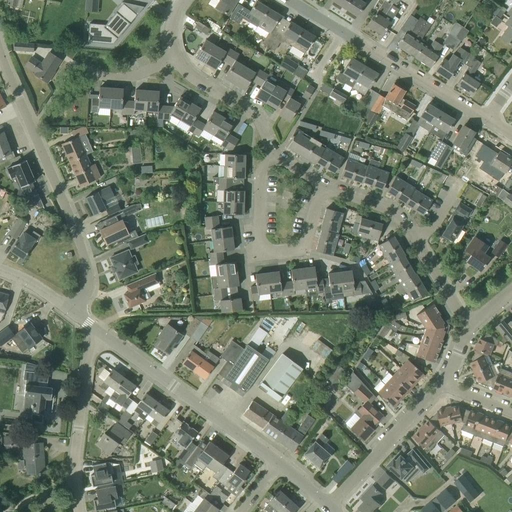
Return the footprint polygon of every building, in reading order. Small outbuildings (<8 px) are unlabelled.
[(85,0),(85,10),(97,11),(97,0),(85,0)] [(91,20),(89,38),(114,41),(118,36),(131,21),(138,12),(132,7),(131,7),(128,5),(128,4),(124,0),(107,22),(106,29),(95,28),(96,21),(91,20)] [(220,0),(216,8),(228,15),(235,3),(237,0),(220,0)] [(333,0),(333,1),(344,8),(349,0),(333,0)] [(349,0),(344,8),(351,12),(356,16),(362,8),(366,0),(349,0)] [(382,34),(389,23),(398,9),(392,5),(384,0),(382,4),(368,25),(382,34)] [(241,18),(257,27),(268,9),(256,2),(249,12),(238,5),(238,4),(233,13),(229,18),(238,23),(241,18)] [(257,27),(254,32),(265,39),(262,43),(268,47),(279,30),(273,27),(280,16),(268,9),(257,27)] [(406,52),(426,22),(419,17),(414,25),(414,26),(409,35),(405,32),(402,38),(396,46),(406,52)] [(511,20),(509,18),(505,24),(508,26),(500,37),(505,41),(511,46),(511,20)] [(195,27),(206,34),(209,29),(198,22),(195,27)] [(268,47),(274,51),(279,43),(285,42),(292,46),(302,30),(290,22),(284,33),(279,30),(268,47)] [(415,58),(424,45),(420,42),(424,35),(431,25),(426,22),(406,52),(415,58)] [(292,46),(298,50),(304,53),(314,37),(302,30),(292,46)] [(448,47),(455,37),(449,33),(442,43),(448,47)] [(455,37),(448,47),(453,51),(460,41),(455,37)] [(195,58),(205,64),(215,46),(205,40),(195,58)] [(13,50),(33,52),(34,44),(14,42),(13,50)] [(415,58),(430,68),(436,60),(439,55),(436,53),(441,47),(433,42),(429,48),(424,45),(415,58)] [(227,63),(233,51),(228,48),(225,52),(215,46),(205,64),(215,70),(221,59),(227,63)] [(468,55),(459,48),(454,55),(452,54),(448,62),(443,59),(440,63),(435,72),(448,80),(453,72),(456,67),(455,67),(459,60),(463,63),(468,55)] [(234,85),(245,67),(235,61),(239,54),(233,51),(227,63),(232,66),(224,78),(234,85)] [(60,60),(49,53),(42,64),(32,57),(26,66),(36,73),(35,74),(47,83),(53,74),(52,73),(60,60)] [(468,55),(463,63),(468,67),(456,86),(471,96),(480,82),(472,77),(480,62),(468,55)] [(307,71),(285,57),(280,66),(293,74),(302,79),(307,71)] [(339,73),(336,79),(338,80),(344,84),(342,88),(340,91),(347,95),(349,92),(351,88),(352,88),(355,82),(364,67),(351,59),(342,74),(339,73)] [(256,83),(262,72),(257,69),(255,73),(245,67),(234,85),(245,91),(251,80),(256,83)] [(377,74),(364,67),(355,82),(352,88),(364,95),(377,74)] [(265,103),(276,85),(265,79),(268,76),(262,72),(256,83),(261,87),(255,97),(265,103)] [(347,95),(340,91),(334,87),(333,89),(323,83),(319,90),(329,95),(343,103),(347,95)] [(369,110),(378,114),(383,106),(406,121),(410,114),(415,106),(401,98),(405,91),(393,84),(385,98),(377,94),(369,110)] [(281,99),(287,102),(289,98),(293,91),(288,87),(285,91),(276,85),(265,103),(275,109),(281,99)] [(307,100),(314,88),(308,85),(302,96),(307,100)] [(110,108),(111,88),(99,87),(98,99),(92,99),(91,112),(98,112),(98,107),(110,108)] [(128,101),(122,101),(123,89),(111,88),(110,108),(121,109),(121,114),(127,114),(128,101)] [(146,110),(147,91),(135,90),(134,102),(128,101),(127,114),(134,115),(134,110),(146,110)] [(377,94),(372,90),(365,102),(368,104),(365,108),(369,110),(377,94)] [(164,106),(158,106),(159,91),(147,91),(146,110),(157,111),(157,119),(163,119),(164,106)] [(180,120),(190,103),(180,97),(174,107),(164,106),(163,119),(169,119),(170,114),(180,120)] [(287,102),(279,115),(289,122),(300,104),(289,98),(287,102)] [(180,120),(190,126),(187,129),(193,133),(200,122),(194,119),(200,109),(190,103),(180,120)] [(422,113),(416,124),(422,128),(423,127),(430,131),(433,124),(441,112),(428,104),(422,113)] [(368,110),(363,121),(372,126),(378,116),(368,110)] [(213,135),(223,117),(213,111),(205,125),(200,122),(193,133),(198,136),(203,129),(213,135)] [(454,120),(441,112),(433,124),(440,128),(435,136),(442,140),(447,132),(449,129),(454,120)] [(213,135),(223,141),(221,145),(223,146),(226,148),(233,137),(227,134),(233,123),(223,117),(213,135)] [(451,148),(452,148),(459,152),(465,156),(469,150),(470,147),(475,139),(474,140),(470,138),(474,132),(463,126),(458,134),(456,137),(453,143),(454,143),(451,148)] [(296,153),(307,135),(296,129),(285,147),(296,153)] [(0,163),(13,159),(7,143),(3,133),(0,133),(0,163)] [(404,133),(396,147),(404,151),(412,138),(404,133)] [(316,162),(324,147),(325,146),(307,135),(296,153),(301,156),(299,159),(307,164),(309,161),(314,164),(316,162)] [(80,186),(100,177),(94,164),(90,166),(78,137),(61,144),(80,186)] [(233,137),(226,148),(231,151),(238,140),(233,137)] [(441,153),(446,145),(439,141),(434,149),(430,157),(436,161),(439,157),(441,153)] [(446,145),(441,153),(439,157),(436,161),(434,166),(440,169),(445,160),(452,148),(451,148),(446,145)] [(139,146),(131,147),(132,163),(141,162),(139,146)] [(325,168),(334,153),(324,147),(316,162),(325,168)] [(511,160),(499,152),(486,172),(480,180),(488,185),(494,176),(491,174),(493,171),(502,176),(506,171),(507,169),(511,160)] [(343,158),(334,153),(325,168),(334,173),(343,158)] [(224,166),(244,166),(245,155),(224,154),(224,166)] [(351,179),(357,163),(346,159),(341,176),(351,179)] [(21,188),(34,182),(33,180),(34,180),(31,174),(30,172),(29,170),(29,169),(25,161),(12,166),(12,167),(6,170),(10,179),(16,177),(21,188)] [(362,183),(362,182),(367,167),(357,163),(351,179),(362,183)] [(372,186),(378,169),(368,165),(367,167),(362,182),(372,186)] [(213,178),(213,184),(219,184),(232,184),(232,178),(244,178),(244,166),(224,166),(224,178),(219,178),(213,178)] [(372,186),(382,189),(388,173),(378,169),(372,186)] [(386,191),(395,197),(404,183),(395,177),(391,183),(386,191)] [(497,197),(501,190),(494,185),(491,190),(473,180),(471,185),(488,195),(495,200),(497,197)] [(404,203),(413,189),(414,188),(404,183),(395,197),(404,203)] [(223,202),(243,203),(244,191),(232,190),(232,184),(219,184),(219,190),(223,190),(223,202)] [(93,215),(103,211),(106,210),(102,201),(114,196),(109,186),(85,198),(93,215)] [(422,195),(413,189),(404,203),(404,204),(413,209),(422,195)] [(511,196),(502,189),(497,197),(501,200),(511,208),(511,196)] [(474,203),(480,207),(487,197),(482,193),(474,203)] [(37,195),(22,201),(39,209),(43,207),(37,195)] [(432,200),(422,195),(413,209),(423,215),(432,200)] [(23,219),(31,206),(25,202),(17,215),(23,219)] [(223,202),(223,204),(223,214),(243,215),(243,203),(223,202)] [(468,208),(459,203),(451,215),(453,216),(444,231),(442,230),(439,236),(446,240),(447,239),(457,244),(464,232),(460,229),(464,222),(460,220),(463,215),(467,217),(471,210),(468,208)] [(108,215),(120,210),(118,205),(106,210),(108,215)] [(323,219),(340,224),(343,213),(326,208),(323,219)] [(112,217),(103,221),(103,222),(105,221),(107,226),(102,229),(104,233),(103,234),(102,234),(102,235),(101,236),(101,237),(101,238),(101,239),(101,240),(102,241),(103,242),(104,242),(105,242),(106,242),(107,242),(108,244),(115,240),(118,246),(138,236),(135,230),(128,233),(126,230),(127,229),(128,228),(128,227),(129,227),(129,225),(128,224),(128,223),(127,222),(126,222),(124,221),(123,222),(121,219),(118,221),(116,216),(119,215),(119,213),(112,217)] [(367,236),(371,221),(361,218),(359,224),(358,228),(356,233),(367,236)] [(16,238),(25,224),(18,219),(9,233),(16,238)] [(320,229),(337,234),(338,234),(337,233),(340,224),(323,219),(320,229)] [(382,224),(371,221),(367,236),(378,239),(382,224)] [(212,241),(232,238),(231,226),(219,228),(218,222),(205,224),(206,230),(210,229),(212,241)] [(337,234),(320,229),(320,230),(321,230),(318,240),(335,245),(337,237),(337,234)] [(18,240),(11,251),(23,259),(30,248),(34,242),(36,243),(40,236),(33,231),(31,236),(23,231),(18,240)] [(149,242),(145,234),(128,242),(131,249),(149,242)] [(378,245),(384,255),(399,246),(393,236),(378,245)] [(474,237),(468,246),(465,251),(471,255),(467,261),(480,270),(483,266),(484,267),(485,265),(484,264),(488,258),(482,254),(487,246),(474,237)] [(232,238),(212,241),(213,252),(209,252),(210,259),(223,257),(222,251),(234,250),(232,238)] [(332,256),(335,245),(318,240),(315,251),(332,256)] [(500,240),(491,253),(498,257),(506,245),(500,240)] [(388,265),(404,255),(399,246),(384,255),(389,264),(388,264),(388,265)] [(119,279),(128,276),(138,272),(135,265),(138,264),(135,255),(131,256),(129,250),(110,258),(113,266),(114,266),(116,271),(115,271),(119,279)] [(404,255),(388,265),(394,274),(409,265),(404,256),(404,255)] [(216,276),(237,274),(235,262),(223,263),(223,257),(210,259),(210,265),(215,264),(216,276)] [(399,283),(415,274),(415,273),(414,274),(409,265),(394,274),(399,283)] [(324,291),(323,286),(322,278),(316,278),(314,267),(302,268),(305,289),(317,287),(317,291),(324,291)] [(286,282),(288,295),(294,295),(294,290),(305,289),(302,268),(291,270),(292,281),(286,282)] [(339,272),(342,292),(343,296),(354,295),(361,294),(371,293),(364,281),(353,282),(351,270),(339,272)] [(267,273),(269,294),(281,292),(282,296),(288,295),(286,282),(280,283),(278,271),(267,273)] [(331,293),(342,292),(339,272),(328,273),(329,285),(323,286),(324,291),(325,299),(331,298),(331,293)] [(128,292),(124,294),(125,298),(126,300),(125,301),(127,306),(129,306),(129,308),(145,301),(151,298),(148,292),(160,287),(158,283),(160,283),(155,273),(125,285),(128,292)] [(267,273),(255,274),(256,286),(250,287),(252,300),(259,299),(258,295),(269,294),(267,273)] [(214,295),(227,293),(226,287),(238,285),(237,274),(216,276),(218,288),(213,288),(214,295)] [(399,296),(406,292),(421,283),(415,274),(399,283),(399,284),(394,287),(399,296)] [(426,293),(421,283),(406,292),(411,301),(426,293)] [(8,295),(0,292),(0,312),(3,313),(8,295)] [(214,295),(215,301),(220,300),(221,312),(241,310),(240,298),(228,299),(227,293),(214,295)] [(416,315),(425,329),(415,355),(425,359),(434,362),(443,340),(441,339),(444,332),(447,333),(449,326),(445,320),(443,322),(438,315),(440,314),(433,304),(424,309),(416,315)] [(390,316),(384,326),(389,329),(395,320),(390,316)] [(183,332),(190,337),(204,318),(204,317),(193,317),(183,332)] [(211,318),(204,318),(190,337),(197,342),(212,320),(211,319),(211,318)] [(511,320),(507,324),(504,321),(496,327),(502,335),(504,336),(506,335),(511,342),(511,341),(511,320)] [(29,323),(21,329),(18,332),(24,339),(16,345),(21,352),(29,346),(29,347),(41,338),(29,323)] [(173,347),(181,335),(167,325),(163,330),(157,338),(159,339),(161,338),(162,340),(158,346),(168,353),(171,349),(172,350),(174,347),(173,347)] [(256,348),(266,331),(256,326),(247,342),(256,348)] [(378,335),(383,338),(389,329),(384,326),(378,335)] [(0,344),(1,346),(14,336),(8,328),(0,333),(0,344)] [(477,349),(489,354),(490,355),(494,344),(497,345),(500,341),(495,338),(487,333),(483,339),(480,338),(477,346),(478,346),(477,349)] [(244,349),(231,340),(220,356),(232,365),(244,349)] [(188,355),(182,363),(187,367),(187,368),(190,370),(191,370),(193,371),(202,359),(205,354),(199,349),(192,345),(189,350),(190,351),(188,355)] [(247,345),(244,349),(232,365),(221,381),(242,396),(273,355),(265,349),(261,354),(247,345)] [(489,367),(485,357),(488,355),(489,354),(477,349),(472,362),(471,362),(474,370),(475,369),(476,372),(489,367)] [(283,353),(258,386),(278,401),(303,368),(283,353)] [(206,362),(202,359),(193,371),(204,379),(219,359),(212,354),(206,362)] [(400,368),(415,383),(421,377),(420,376),(422,374),(415,367),(408,360),(400,368)] [(25,362),(23,380),(25,380),(23,396),(33,397),(30,422),(42,423),(43,411),(46,411),(48,399),(50,400),(52,388),(38,386),(39,381),(37,381),(38,366),(26,362),(25,362)] [(334,388),(346,371),(336,364),(325,382),(334,388)] [(499,375),(498,375),(497,375),(493,376),(489,367),(476,372),(478,375),(477,376),(480,383),(481,382),(494,388),(494,387),(499,375)] [(393,376),(407,390),(409,388),(410,389),(415,383),(400,368),(393,376)] [(511,372),(501,368),(498,375),(499,375),(494,387),(497,388),(496,389),(504,392),(511,372)] [(110,385),(115,389),(123,378),(112,370),(104,381),(100,386),(106,390),(110,385)] [(352,372),(345,385),(364,403),(357,411),(356,410),(353,413),(354,414),(359,419),(350,428),(356,434),(364,441),(373,430),(370,427),(372,424),(373,425),(374,424),(375,424),(377,424),(379,423),(379,420),(378,420),(382,415),(375,408),(370,404),(375,397),(352,372)] [(385,384),(401,399),(406,393),(405,392),(407,390),(393,376),(385,384)] [(123,378),(115,389),(110,396),(108,398),(109,398),(116,404),(116,403),(125,409),(126,409),(132,400),(127,397),(134,386),(123,378)] [(396,404),(401,399),(385,384),(378,393),(392,406),(395,404),(396,404)] [(109,398),(108,398),(110,396),(107,394),(97,407),(105,413),(110,407),(105,404),(109,398)] [(143,421),(148,413),(156,402),(145,394),(134,410),(139,414),(137,416),(143,421)] [(272,415),(263,428),(262,430),(276,440),(286,425),(287,425),(295,414),(301,403),(293,398),(290,403),(291,404),(287,409),(280,420),(272,415)] [(243,414),(263,428),(272,415),(252,401),(248,406),(243,414)] [(148,413),(154,418),(151,423),(156,426),(168,411),(156,402),(148,413)] [(448,410),(451,423),(462,421),(462,422),(466,423),(470,411),(459,407),(459,406),(451,408),(452,409),(448,410)] [(126,409),(125,409),(117,421),(123,426),(132,413),(126,409)] [(429,421),(439,429),(442,427),(441,425),(451,423),(448,410),(445,410),(445,409),(437,411),(437,412),(429,421)] [(473,434),(480,416),(477,415),(478,413),(471,411),(470,411),(466,423),(463,430),(473,434)] [(296,431),(287,425),(286,425),(276,440),(293,451),(293,450),(299,442),(302,436),(314,419),(308,415),(296,431)] [(491,419),(484,416),(483,417),(480,416),(473,434),(483,438),(491,419)] [(181,423),(176,419),(169,428),(180,436),(176,442),(179,444),(177,446),(182,450),(177,456),(184,462),(196,446),(190,441),(197,432),(183,421),(181,423)] [(501,424),(498,423),(498,421),(491,419),(483,438),(493,442),(501,424)] [(439,429),(429,421),(429,420),(423,426),(424,427),(422,429),(437,443),(445,435),(439,429)] [(131,434),(115,423),(111,429),(112,429),(113,430),(108,436),(104,433),(96,444),(110,454),(118,443),(122,446),(131,434)] [(505,444),(511,427),(504,424),(504,425),(501,424),(493,442),(504,446),(505,444)] [(422,429),(420,431),(419,431),(414,437),(430,451),(437,443),(422,429)] [(152,431),(145,441),(150,444),(157,435),(152,431)] [(310,447),(303,454),(313,463),(312,465),(315,467),(317,467),(318,468),(325,460),(330,455),(321,447),(328,439),(322,434),(310,447)] [(4,453),(18,452),(17,437),(3,438),(4,453)] [(187,459),(183,464),(189,469),(193,463),(202,470),(206,465),(220,447),(211,441),(210,443),(209,441),(208,442),(207,443),(202,439),(191,454),(187,459)] [(42,443),(32,444),(23,444),(24,458),(26,458),(27,474),(38,473),(38,474),(40,474),(40,473),(40,464),(43,464),(42,443)] [(212,477),(218,481),(227,468),(225,471),(220,467),(228,456),(226,454),(227,453),(220,447),(206,465),(215,472),(212,477)] [(388,465),(402,479),(413,467),(417,470),(419,468),(424,474),(430,468),(413,449),(407,454),(408,456),(405,459),(401,455),(396,461),(394,458),(388,465)] [(149,461),(151,473),(163,470),(161,459),(149,461)] [(337,483),(353,466),(347,460),(331,478),(337,484),(338,483),(337,483)] [(114,474),(112,462),(91,466),(92,466),(93,472),(95,472),(95,475),(90,476),(92,486),(112,483),(111,474),(114,474)] [(227,468),(218,481),(228,488),(231,484),(237,488),(238,486),(239,488),(245,480),(243,479),(249,472),(249,471),(247,470),(248,468),(242,464),(241,465),(239,464),(238,464),(239,464),(231,475),(226,471),(227,469),(227,468)] [(395,480),(385,472),(377,481),(384,488),(386,490),(395,480)] [(479,495),(463,475),(455,483),(471,502),(479,495)] [(115,507),(114,499),(119,498),(116,486),(94,490),(95,490),(96,497),(98,496),(98,499),(93,500),(95,510),(115,507)] [(382,494),(373,486),(361,498),(362,499),(363,498),(366,500),(359,508),(363,511),(374,511),(375,511),(374,511),(378,506),(380,504),(376,501),(382,494)] [(436,497),(446,509),(456,501),(446,489),(436,497)] [(191,503),(196,507),(203,511),(215,511),(218,509),(209,502),(213,497),(204,490),(199,496),(197,495),(191,503)] [(267,511),(277,511),(288,499),(278,491),(269,502),(269,503),(264,509),(267,511)] [(170,509),(174,504),(165,497),(161,502),(170,509)] [(293,511),(298,508),(288,499),(277,511),(293,511)] [(440,511),(432,501),(422,509),(424,511),(440,511)]
